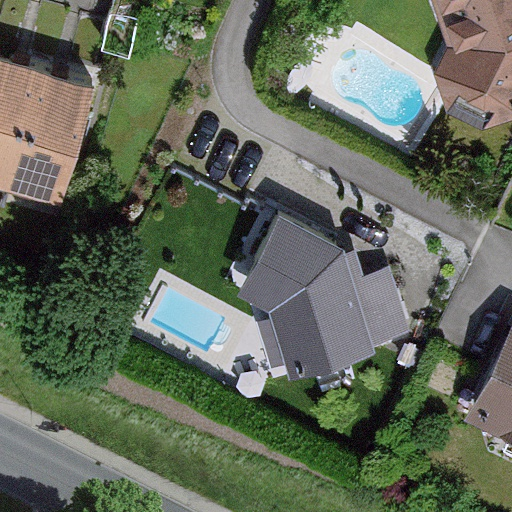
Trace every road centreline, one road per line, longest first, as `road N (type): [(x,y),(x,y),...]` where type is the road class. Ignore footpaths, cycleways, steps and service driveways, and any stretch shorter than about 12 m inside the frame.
road 1 (residential): [(249,0),(234,69),(262,106),(509,246)]
road 2 (secondary): [(119,511),(0,452)]
